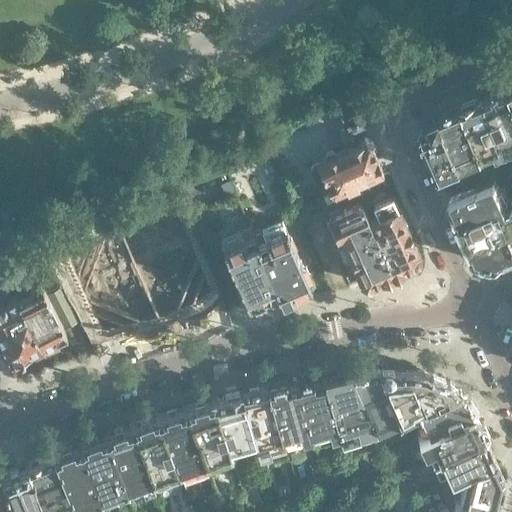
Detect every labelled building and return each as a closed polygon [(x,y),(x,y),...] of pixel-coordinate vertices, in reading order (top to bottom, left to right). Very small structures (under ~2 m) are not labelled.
[(511,91),(509,85),(488,94),(511,148),(511,147),(511,91)] [(354,142),(349,132),(369,124),(364,112),(374,108),(375,108),(376,108),(369,91),(337,106),(343,120),(338,122),(343,134),(341,135),(346,146),(317,158),(318,160),(311,163),(310,166),(315,178),(321,181),(326,191),(381,167),(370,142),(372,137),(364,134),(362,139),(354,142)] [(511,148),(488,94),(464,104),(486,152),(498,147),(501,152),(511,148)] [(487,154),(486,152),(464,104),(463,104),(440,113),(441,116),(443,119),(462,165),(487,154)] [(462,165),(443,119),(441,116),(433,119),(434,123),(426,126),(422,134),(441,175),(443,181),(459,174),(456,168),(462,165)] [(508,198),(498,176),(450,197),(453,205),(460,220),(508,198)] [(359,196),(354,184),(341,190),(346,202),(359,196)] [(310,204),(305,193),(293,198),(298,210),(310,204)] [(417,254),(404,226),(406,222),(404,217),(400,216),(391,197),(374,205),(379,217),(370,221),(393,274),(403,270),(402,268),(414,263),(416,263),(419,255),(417,254)] [(470,242),(511,224),(511,223),(511,206),(508,198),(460,220),(470,242)] [(393,274),(370,221),(362,202),(330,216),(337,233),(336,239),(345,259),(349,261),(353,259),(362,280),(361,281),(368,284),(368,282),(382,277),(382,279),(393,274)] [(174,207),(68,253),(73,264),(72,264),(77,274),(76,274),(100,329),(102,329),(108,332),(117,328),(120,321),(129,317),(132,322),(159,310),(162,315),(173,310),(179,313),(188,309),(191,302),(192,301),(191,299),(211,291),(174,207)] [(310,281),(281,218),(253,231),(282,296),(292,292),(291,290),(310,281)] [(282,296),(253,231),(250,224),(220,237),(248,300),(266,291),(269,297),(279,292),(281,297),(282,296)] [(511,226),(511,224),(470,242),(471,244),(471,243),(476,255),(475,255),(476,257),(478,258),(477,258),(492,264),(492,263),(493,264),(507,258),(511,255),(511,226)] [(64,327),(47,293),(39,280),(14,292),(41,344),(66,331),(64,327)] [(41,344),(14,292),(9,295),(3,282),(0,283),(0,339),(10,359),(41,344)] [(77,321),(60,287),(47,293),(64,327),(77,321)] [(397,414),(379,368),(350,372),(373,424),(397,414)] [(420,399),(407,368),(395,369),(395,368),(393,368),(393,369),(379,368),(397,414),(412,408),(410,403),(420,399)] [(458,388),(450,381),(448,380),(423,370),(421,369),(421,370),(407,368),(420,399),(421,402),(458,388)] [(373,424),(350,372),(324,378),(341,433),(373,424)] [(341,433),(324,378),(315,380),(314,376),(295,381),(310,431),(328,427),(330,435),(341,433)] [(310,431),(295,381),(287,383),(286,379),(268,384),(282,432),(299,428),(301,436),(311,434),(310,431)] [(282,432),(268,384),(240,390),(254,436),(258,450),(270,447),(267,436),(282,432)] [(474,411),(465,396),(458,388),(421,402),(418,403),(430,431),(474,411)] [(254,436),(240,390),(214,397),(229,443),(254,436)] [(229,443),(214,397),(214,396),(185,405),(204,455),(216,452),(220,464),(234,460),(229,443)] [(204,455),(185,405),(158,413),(177,464),(179,463),(192,460),(196,471),(208,467),(204,455)] [(485,434),(478,420),(474,411),(430,431),(419,435),(425,448),(434,444),(438,454),(485,434)] [(177,464),(158,413),(157,412),(131,422),(151,471),(152,470),(165,465),(169,475),(181,472),(179,463),(177,464)] [(151,471),(131,422),(105,431),(105,432),(125,481),(139,475),(143,486),(156,481),(152,470),(151,471)] [(125,481),(105,432),(79,442),(98,491),(99,491),(113,486),(117,496),(129,491),(125,481)] [(496,460),(485,434),(438,454),(430,458),(441,484),(458,476),(496,460)] [(98,491),(79,442),(53,452),(72,502),(86,497),(90,506),(103,501),(99,491),(98,491)] [(72,502),(53,452),(43,456),(43,455),(26,462),(46,511),(61,505),(63,511),(70,511),(76,510),(72,502)] [(496,510),(503,477),(496,460),(458,476),(469,479),(463,502),(496,510)] [(46,511),(26,462),(0,471),(0,473),(15,511),(46,511)] [(15,511),(0,473),(0,511),(15,511)] [(451,511),(440,484),(415,495),(422,511),(451,511)] [(495,511),(496,510),(463,502),(457,501),(454,511),(495,511)]
